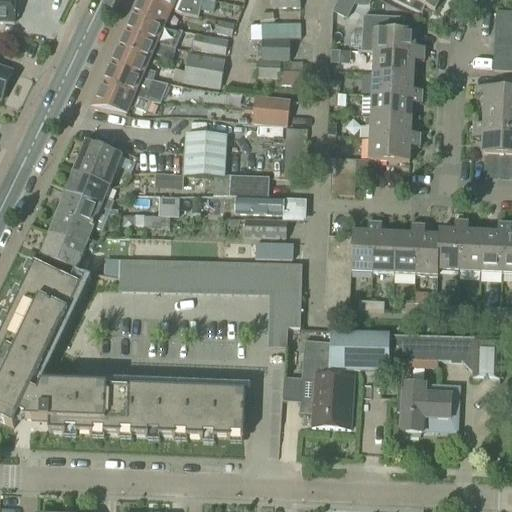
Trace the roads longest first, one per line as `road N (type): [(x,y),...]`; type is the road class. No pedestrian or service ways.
road 1 (residential): [(0,475),(511,499)]
road 2 (residential): [(448,194),(453,63),(483,0)]
road 3 (tertiary): [(33,146),(102,0)]
